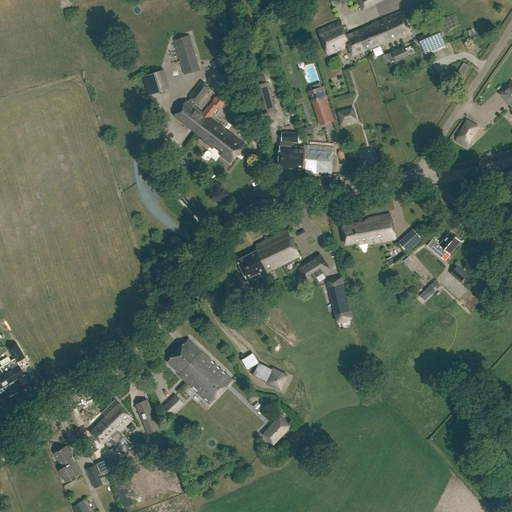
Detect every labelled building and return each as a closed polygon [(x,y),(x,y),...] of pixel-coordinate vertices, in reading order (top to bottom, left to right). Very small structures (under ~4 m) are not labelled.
[(359,0),(364,10),(383,0),(359,0)] [(372,25),(359,30),(365,50),(384,43),(386,44),(411,35),(403,11),(371,23),(372,25)] [(340,20),(318,30),(327,54),(347,46),(351,55),(365,50),(359,30),(347,35),(340,20)] [(425,54),(446,46),(439,29),(418,37),(425,54)] [(200,70),(190,35),(174,40),(184,75),(200,70)] [(396,62),(409,56),(404,46),(391,52),(386,54),(390,62),(395,60),(396,62)] [(462,77),(463,76),(469,67),(463,63),(456,73),(462,77)] [(170,90),(164,70),(142,76),(148,96),(170,90)] [(187,100),(175,115),(197,132),(208,117),(209,118),(209,117),(214,111),(209,106),(205,111),(205,112),(204,113),(194,105),(197,102),(198,103),(210,88),(202,81),(190,97),(191,98),(188,101),(187,100)] [(275,111),(268,82),(252,87),(260,115),(275,111)] [(511,84),(501,95),(511,106),(511,84)] [(313,85),(307,88),(312,97),(318,94),(313,85)] [(229,98),(220,91),(209,106),(214,111),(218,106),(221,108),(229,98)] [(239,109),(249,104),(246,96),(235,100),(239,109)] [(319,113),(330,110),(326,98),(315,102),(319,113)] [(339,113),(342,124),(356,120),(353,109),(339,113)] [(197,132),(203,137),(202,139),(213,148),(212,148),(230,162),(245,143),(221,125),(221,126),(209,117),(209,118),(208,117),(197,132)] [(458,137),(468,143),(478,127),(467,121),(458,137)] [(285,140),(285,146),(281,146),(280,166),(307,168),(308,168),(309,145),(309,144),(308,144),(308,145),(304,144),(304,147),(293,146),(293,141),(299,141),(299,133),(282,131),(281,140),(285,140)] [(127,155),(136,151),(132,143),(126,146),(124,143),(116,147),(119,154),(125,151),(127,155)] [(331,173),(333,147),(333,146),(309,144),(309,145),(308,168),(307,168),(307,171),(331,173)] [(396,238),(391,214),(368,219),(369,221),(342,226),(346,244),(372,239),(373,243),(396,238)] [(261,278),(301,258),(288,230),(257,245),(257,251),(238,260),(247,279),(259,273),(261,278)] [(448,252),(450,254),(460,241),(450,232),(440,244),(437,242),(438,241),(434,237),(427,245),(442,258),(448,252)] [(329,269),(320,256),(300,269),(308,282),(329,269)] [(451,273),(461,282),(468,274),(457,265),(451,273)] [(426,289),(418,296),(424,302),(439,287),(434,282),(426,289)] [(306,285),(309,292),(314,290),(312,283),(306,285)] [(333,290),(337,306),(348,304),(344,288),(333,290)] [(232,380),(189,339),(167,362),(180,374),(179,376),(210,404),(232,380)] [(23,375),(17,365),(16,362),(25,357),(16,343),(8,348),(14,359),(0,366),(0,369),(1,371),(0,371),(0,392),(14,384),(12,381),(23,375)] [(249,360),(244,364),(247,368),(252,365),(249,360)] [(259,362),(253,375),(280,389),(286,376),(259,362)] [(173,415),(184,403),(176,395),(164,406),(173,415)] [(120,430),(133,418),(116,400),(102,413),(106,417),(119,431),(120,430)] [(139,414),(145,427),(157,422),(152,409),(139,414)] [(107,437),(110,440),(120,430),(119,431),(106,417),(90,432),(101,443),(107,437)] [(280,418),(272,427),(280,435),(288,426),(280,418)] [(75,462),(66,446),(55,453),(64,468),(59,470),(66,482),(81,473),(75,462)] [(97,473),(99,480),(109,477),(106,470),(97,473)] [(121,471),(112,474),(121,500),(130,497),(121,471)] [(90,511),(84,500),(72,507),(75,511),(90,511)]
